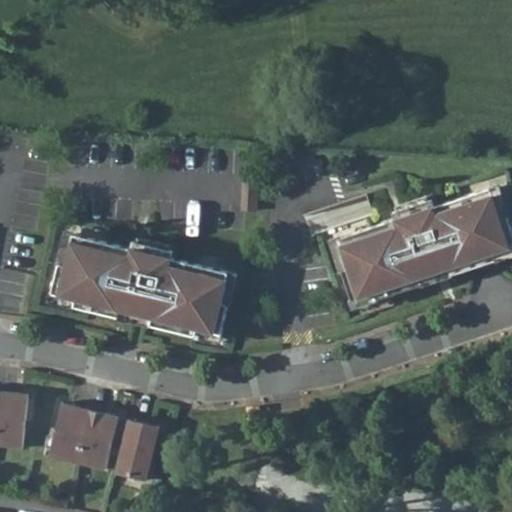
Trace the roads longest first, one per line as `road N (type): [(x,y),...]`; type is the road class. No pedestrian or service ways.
road 1 (residential): [(0,344),(202,388),(327,372),(511,315)]
road 2 (unknown): [(286,377),(269,200)]
